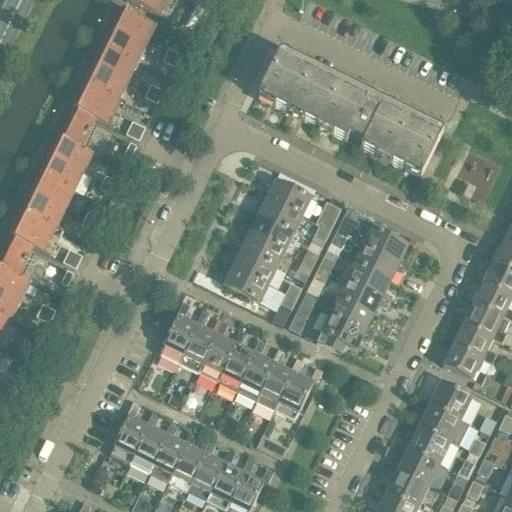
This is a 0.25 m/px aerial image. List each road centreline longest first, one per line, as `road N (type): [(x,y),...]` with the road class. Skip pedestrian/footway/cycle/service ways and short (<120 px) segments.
road 1 (residential): [(332,511),(461,246),(253,141),(222,139)]
road 2 (residential): [(222,139),(33,511)]
road 3 (residential): [(222,139),(274,22),(451,110)]
